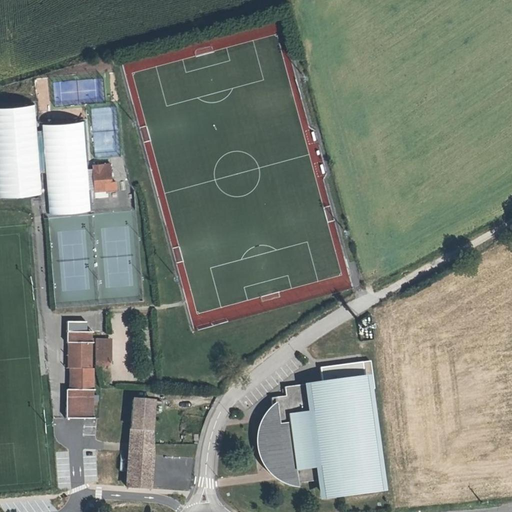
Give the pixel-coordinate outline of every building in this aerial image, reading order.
[(28,101),(0,102),(0,191),(35,189),(28,101)] [(82,117),(37,121),(45,209),(90,206),(82,117)] [(108,160),(90,162),(92,186),(102,186),(102,178),(109,177),(108,160)] [(347,331),(350,343),(360,341),(356,328),(347,331)] [(59,346),(65,346),(65,336),(56,335),(56,346),(59,346)] [(85,421),(84,371),(82,370),(81,335),(65,336),(65,346),(65,371),(62,371),(61,391),(66,391),(67,404),(57,404),(57,420),(85,421)] [(87,342),(87,363),(95,363),(96,342),(87,342)] [(378,493),(360,369),(318,375),(320,388),(283,392),(285,403),(271,405),(273,419),(277,419),(278,432),(257,434),(261,473),(285,471),(288,491),(295,490),(321,487),(323,500),(378,493)] [(255,390),(238,398),(244,410),(261,401),(255,390)] [(67,404),(66,391),(61,391),(57,391),(57,404),(67,404)] [(130,400),(123,487),(146,488),(151,401),(146,400),(130,400)] [(273,419),(266,420),(257,433),(257,434),(278,432),(277,419),(273,419)] [(270,482),(271,483),(275,486),(278,487),(283,490),(288,491),(285,471),(261,473),(264,477),(270,482)]
